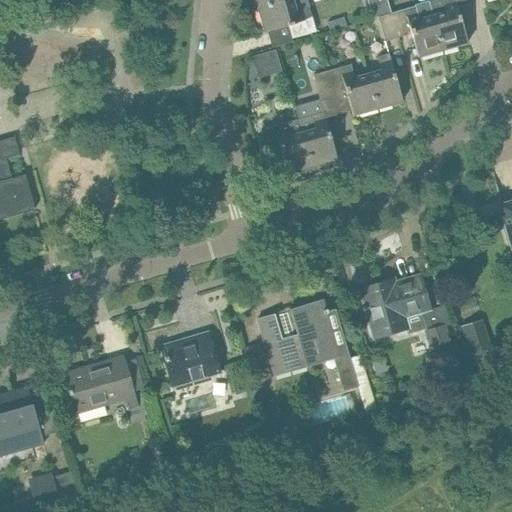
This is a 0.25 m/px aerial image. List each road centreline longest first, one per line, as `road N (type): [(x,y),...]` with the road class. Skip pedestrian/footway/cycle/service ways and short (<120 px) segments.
road 1 (residential): [(511,81),(395,181),(250,236)]
road 2 (residential): [(250,236),(0,310)]
road 3 (residential): [(250,236),(214,122),(219,0)]
